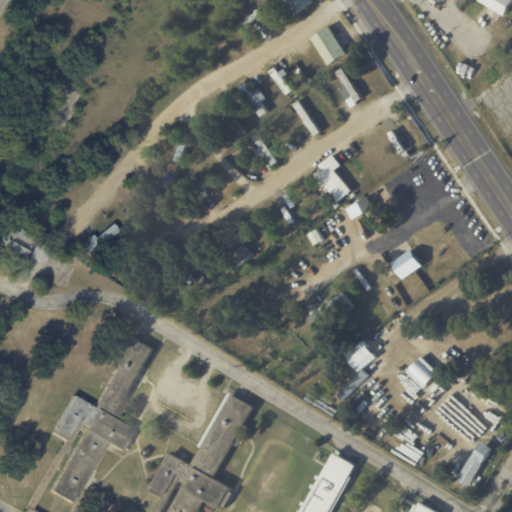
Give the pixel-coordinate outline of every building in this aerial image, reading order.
[(261,8),(259,10),(264,16),(244,33),(234,21),(258,0),(261,0),(265,4),(261,8)] [(311,0),(313,2),(296,16),(283,0),(311,0)] [(511,0),(511,6),(505,18),(478,2),(479,0),(511,0)] [(335,36),(347,55),(329,66),(311,39),(330,27),(335,36)] [(283,70),(284,69),(288,74),(282,78),(293,92),(287,96),(269,72),(275,68),(279,73),(283,70)] [(347,72),(363,98),(357,102),(354,98),(349,101),(342,90),(341,91),(336,84),(343,80),(338,72),(344,68),(347,72)] [(261,89),(268,99),(261,104),(268,114),(263,118),(242,89),(248,84),(255,94),(261,89)] [(320,134),(316,137),(294,105),(300,101),(322,133),(320,134)] [(237,107),(240,105),(244,112),(236,117),(244,131),(238,135),(220,108),(227,103),(232,110),(237,107)] [(399,134),(413,155),(407,160),(386,129),(393,124),(399,134)] [(265,159),(262,161),(256,153),(261,150),(260,148),(254,151),(252,148),(257,144),(254,139),(259,134),(279,163),(273,166),(267,157),(265,159)] [(197,150),(194,160),(182,157),(175,186),(159,182),(163,168),(172,170),(177,153),(171,151),(174,143),(197,150)] [(339,163),(341,165),(336,169),(330,161),(335,157),(339,163)] [(327,161),(331,165),(352,192),(338,204),(317,176),(323,171),(319,166),(327,160),(327,161)] [(221,198),(208,211),(192,193),(203,183),(214,195),(216,193),(221,198)] [(285,205),(291,201),(294,206),(289,210),(300,227),(294,231),(275,202),(281,198),(285,205)] [(130,220),(118,211),(126,202),(130,204),(134,199),(140,204),(130,217),(132,218),(130,220)] [(85,247),(89,244),(85,239),(91,234),(94,239),(112,224),(118,231),(90,255),(84,247),(85,247)] [(33,239),(22,259),(0,246),(0,237),(4,239),(9,230),(15,233),(17,230),(33,239)] [(236,236),(255,256),(248,262),(229,242),(236,236)] [(50,251),(42,265),(28,257),(36,243),(50,251)] [(396,261),(411,250),(423,267),(403,281),(392,264),(396,261)] [(130,268),(122,274),(117,268),(124,261),(130,268)] [(233,271),(234,272),(228,277),(223,270),(230,265),(233,271)] [(271,272),(277,269),(281,275),(275,279),(271,272)] [(182,300),(180,301),(177,295),(206,277),(209,283),(182,300)] [(310,316),(343,293),(355,309),(351,312),(354,316),(338,328),(334,322),(319,333),(308,318),(310,316)] [(451,305),(468,309),(467,315),(450,311),(451,305)] [(133,336),(154,347),(115,418),(133,428),(120,451),(107,443),(73,503),(51,491),(88,425),(81,421),(70,441),(54,432),(75,395),(94,406),(133,336)] [(439,373),(422,357),(407,372),(425,388),(439,373)] [(360,385),(351,395),(350,395),(345,401),(338,395),(349,383),(345,379),(350,374),(361,384),(360,385)] [(236,396),(257,407),(220,475),(236,484),(224,508),(209,500),(202,511),(172,511),(188,484),(184,482),(173,503),(153,492),(172,456),(197,469),(236,396)] [(366,405),(375,413),(367,422),(358,413),(366,404),(366,405)] [(424,426),(406,412),(400,419),(417,434),(424,426)] [(417,463),(423,453),(373,421),(367,431),(417,463)] [(458,479),(470,487),(494,448),(481,441),(458,479)] [(360,465),(334,511),(306,511),(339,453),(360,465)]
